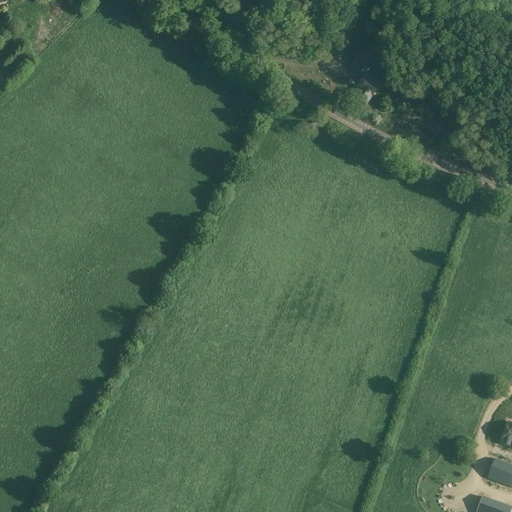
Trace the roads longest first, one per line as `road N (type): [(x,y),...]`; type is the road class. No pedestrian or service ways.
road 1 (secondary): [(511,189),(383,139),(268,71)]
road 2 (unclassified): [(362,0),(336,59),(278,61),(268,71)]
road 3 (secondary): [(268,71),(163,0)]
